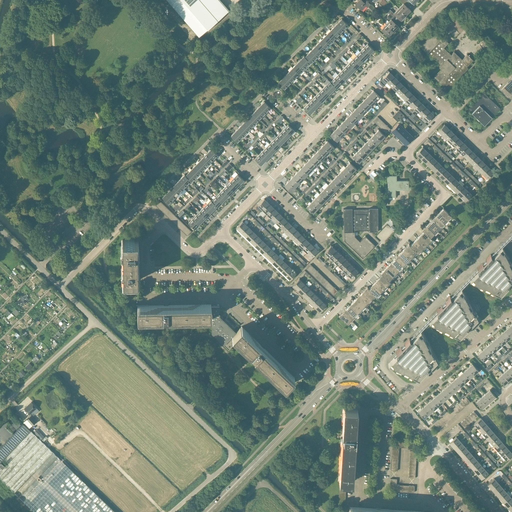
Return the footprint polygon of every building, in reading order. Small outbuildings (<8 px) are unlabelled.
[(220,0),(167,0),(199,36),(229,10),(220,0)] [(367,8),(370,4),(365,0),(364,0),(363,1),(361,0),(358,0),(355,4),(361,10),(365,6),(367,8)] [(410,10),(406,6),(409,4),(404,0),(399,0),(403,3),(398,8),(405,15),(410,10)] [(405,15),(398,8),(394,13),(390,10),(388,12),(389,13),(395,19),(397,17),(401,20),(405,15)] [(396,24),(393,21),(395,19),(389,13),(386,16),(390,20),(386,24),(393,31),(394,30),(393,30),(398,26),(396,24)] [(451,16),(440,27),(458,45),(488,44),(488,28),(465,29),(451,16)] [(348,25),(341,19),(338,22),(344,29),(348,25)] [(344,29),(338,22),(334,26),(340,32),(344,29)] [(393,31),(386,24),(381,29),(386,34),(388,36),(392,31),(393,31)] [(340,32),(334,26),(330,30),(337,36),(340,32)] [(337,36),(330,30),(326,34),(333,40),(337,36)] [(467,66),(473,60),(467,54),(462,59),(454,51),(451,54),(444,47),(448,43),(441,36),(440,37),(434,31),(428,37),(425,34),(418,41),(421,44),(419,46),(427,53),(428,53),(441,65),(439,67),(441,69),(433,77),(445,88),(447,87),(452,92),(458,85),(455,82),(468,68),(467,66)] [(333,40),(326,34),(323,38),(329,44),(333,40)] [(329,44),(323,38),(319,42),(326,48),(329,44)] [(326,48),(319,42),(315,45),(322,52),(326,48)] [(373,50),(367,43),(363,47),(370,54),(373,50)] [(322,52),(315,45),(312,49),(318,55),(322,52)] [(370,54),(363,47),(360,51),(366,57),(370,54)] [(318,55),(312,49),(308,53),(314,59),(318,55)] [(366,57),(360,51),(356,55),(362,61),(366,57)] [(314,59),(308,53),(304,57),(310,62),(311,63),(314,59)] [(362,61),(356,55),(352,59),(359,65),(362,61)] [(310,62),(304,57),(304,56),(300,60),(306,66),(310,62)] [(359,65),(352,59),(349,63),(355,69),(359,65)] [(306,66),(300,60),(296,64),(302,70),(306,66)] [(355,69),(349,63),(345,66),(351,73),(355,69)] [(302,70),(296,64),(292,67),(299,74),(302,70)] [(351,73),(345,66),(341,70),(347,76),(351,73)] [(299,74),(292,67),(289,71),(295,77),(299,74)] [(347,76),(341,70),(337,74),(344,80),(347,76)] [(295,77),(289,71),(285,75),(291,81),(295,77)] [(387,83),(393,76),(389,72),(382,78),(387,83)] [(344,80),(337,74),(334,78),(340,84),(344,80)] [(291,81),(285,75),(281,79),(288,85),(291,81)] [(391,87),(398,80),(393,76),(387,83),(391,87)] [(340,84),(334,78),(330,82),(336,87),(336,88),(340,84)] [(511,100),(511,78),(501,89),(511,100)] [(288,85),(281,79),(277,83),(284,89),(288,85)] [(396,91),(402,84),(398,80),(391,87),(396,91)] [(336,87),(330,82),(329,81),(325,85),(332,91),(336,87)] [(400,96),(407,89),(402,84),(396,91),(400,96)] [(332,91),(325,85),(322,89),(328,95),(332,91)] [(328,95),(322,89),(318,92),(324,99),(328,95)] [(405,100),(411,93),(407,89),(400,96),(405,100)] [(380,97),(373,90),(369,95),(376,101),(380,97)] [(500,108),(482,91),(467,108),(472,112),(472,113),(474,115),(477,117),(476,118),(478,120),(479,119),(484,124),(500,108)] [(324,99),(318,92),(314,96),(321,102),(324,99)] [(409,104),(416,97),(411,93),(405,100),(409,104)] [(376,101),(369,95),(364,99),(371,106),(376,101)] [(321,102),(314,96),(311,100),(317,106),(321,102)] [(414,109),(420,102),(416,97),(409,104),(414,109)] [(371,106),(364,99),(360,104),(367,110),(371,106)] [(317,106),(311,100),(307,104),(313,110),(317,106)] [(270,107),(264,101),(260,105),(266,111),(270,107)] [(418,113),(425,106),(420,102),(414,109),(418,113)] [(313,110),(307,104),(303,108),(310,114),(313,110)] [(367,110),(360,104),(356,108),(363,115),(367,110)] [(266,111),(260,105),(256,109),(263,115),(266,111)] [(423,117),(429,110),(425,106),(418,113),(423,117)] [(363,115),(356,108),(351,113),(358,119),(363,115)] [(263,115),(256,109),(253,113),(259,119),(263,115)] [(397,121),(403,115),(398,110),(392,116),(397,121)] [(427,122),(434,115),(429,110),(423,117),(427,122)] [(259,119),(253,113),(249,117),(255,123),(259,119)] [(358,119),(351,113),(347,117),(354,124),(358,119)] [(255,123),(249,117),(245,120),(252,127),(255,123)] [(354,124),(347,117),(343,121),(350,128),(354,124)] [(252,127),(245,120),(242,124),(248,130),(252,127)] [(350,128),(343,121),(338,126),(345,133),(350,128)] [(248,130),(242,124),(238,128),(244,134),(248,130)] [(284,125),(282,127),(284,128),(290,134),(294,130),(288,124),(286,126),(284,125)] [(396,135),(403,128),(398,124),(392,131),(396,135)] [(442,135),(449,128),(444,124),(438,131),(442,135)] [(345,133),(338,126),(334,130),(341,137),(345,133)] [(244,134),(238,128),(234,132),(241,138),(244,134)] [(290,134),(284,128),(280,132),(287,138),(290,134)] [(401,139),(408,133),(403,128),(396,135),(401,139)] [(446,139),(453,133),(449,128),(442,135),(446,139)] [(341,137),(334,130),(330,135),(337,142),(341,137)] [(385,136),(378,130),(374,134),(381,141),(385,136)] [(241,138),(234,132),(231,136),(237,142),(241,138)] [(287,138),(280,132),(277,136),(283,142),(287,138)] [(406,144),(412,137),(408,133),(401,139),(406,144)] [(451,144),(458,137),(453,133),(446,139),(451,144)] [(381,141),(374,134),(369,138),(376,145),(381,141)] [(283,142),(277,136),(273,140),(279,146),(283,142)] [(455,148),(462,141),(458,137),(451,144),(455,148)] [(376,145),(369,138),(365,143),(372,150),(376,145)] [(279,146),(273,140),(269,143),(276,150),(279,146)] [(334,147),(327,141),(323,145),(330,152),(334,147)] [(460,152),(467,146),(462,141),(455,148),(460,152)] [(276,150),(269,143),(265,147),(272,153),(276,150)] [(372,150),(365,143),(361,147),(368,154),(372,150)] [(330,152),(323,145),(318,149),(325,156),(330,152)] [(464,157),(471,150),(467,146),(460,152),(464,157)] [(272,153),(265,147),(262,151),(268,157),(272,153)] [(368,154),(361,147),(356,152),(363,158),(368,154)] [(420,158),(427,151),(422,147),(416,153),(420,158)] [(217,155),(211,148),(207,152),(214,159),(217,155)] [(325,156),(318,149),(314,154),(321,161),(325,156)] [(469,161),(475,154),(471,150),(464,157),(469,161)] [(268,157),(262,151),(258,155),(264,161),(268,157)] [(425,162),(431,155),(427,151),(420,158),(425,162)] [(214,159),(207,152),(203,156),(210,162),(214,159)] [(363,158),(356,152),(352,156),(359,163),(363,158)] [(321,161),(314,154),(310,158),(317,165),(321,161)] [(473,165),(480,159),(475,154),(469,161),(473,165)] [(264,161),(258,155),(254,159),(261,165),(264,161)] [(429,166),(436,160),(431,155),(425,162),(429,166)] [(210,162),(203,156),(200,160),(206,166),(210,162)] [(317,165),(310,158),(305,163),(312,170),(317,165)] [(478,170),(484,163),(480,159),(473,165),(478,170)] [(206,166),(200,160),(196,164),(203,170),(206,166)] [(434,171),(440,164),(436,160),(429,166),(434,171)] [(356,169),(349,162),(345,167),(352,173),(356,169)] [(312,170),(305,163),(301,167),(308,174),(312,170)] [(482,174),(489,167),(484,163),(478,170),(482,174)] [(203,170),(196,164),(192,168),(199,174),(203,170)] [(438,175),(445,168),(440,164),(434,171),(438,175)] [(308,174),(301,167),(297,172),(304,179),(308,174)] [(352,173),(345,167),(341,171),(348,178),(352,173)] [(487,178),(493,172),(489,167),(482,174),(487,178)] [(199,174),(192,168),(189,172),(195,178),(199,174)] [(443,179),(449,173),(445,168),(438,175),(443,179)] [(348,178),(341,171),(336,175),(343,182),(348,178)] [(195,178),(189,172),(185,175),(190,181),(191,182),(195,178)] [(304,179),(297,172),(292,176),(299,183),(304,179)] [(447,184),(454,177),(449,173),(443,179),(447,184)] [(190,181),(185,175),(184,174),(180,178),(187,185),(190,181)] [(243,180),(237,174),(233,178),(240,184),(243,180)] [(343,182),(336,175),(332,180),(339,187),(343,182)] [(409,188),(409,180),(403,180),(396,181),(396,178),(396,175),(387,175),(387,182),(388,182),(388,188),(387,188),(385,188),(385,195),(387,195),(388,195),(388,197),(396,197),(396,190),(397,190),(403,190),(403,188),(404,188),(409,188)] [(299,183),(292,176),(288,181),(295,187),(299,183)] [(451,188),(458,181),(454,177),(447,184),(451,188)] [(187,185),(180,178),(177,182),(183,188),(187,185)] [(240,184),(233,178),(230,181),(236,188),(240,184)] [(339,187),(332,180),(328,184),(335,191),(339,187)] [(236,188),(230,181),(226,185),(232,191),(236,188)] [(295,187),(288,181),(284,185),(291,192),(295,187)] [(456,192),(463,186),(458,181),(451,188),(456,192)] [(183,188),(177,182),(173,186),(179,192),(183,188)] [(335,191),(328,184),(323,189),(330,196),(335,191)] [(232,191),(226,185),(222,189),(229,195),(232,191)] [(179,192),(173,186),(169,190),(176,196),(179,192)] [(460,197),(467,190),(463,186),(456,192),(460,197)] [(229,195),(222,189),(218,193),(225,199),(229,195)] [(330,196),(323,189),(319,193),(326,200),(330,196)] [(176,196),(169,190),(166,194),(172,200),(176,196)] [(465,201),(472,194),(467,190),(460,197),(465,201)] [(225,199),(218,193),(215,197),(221,203),(225,199)] [(326,200),(319,193),(315,198),(322,204),(326,200)] [(166,194),(162,198),(168,204),(170,205),(173,201),(172,200),(166,194)] [(221,203),(215,197),(211,200),(217,206),(217,207),(221,203)] [(322,204),(315,198),(310,202),(317,209),(322,204)] [(264,199),(255,207),(260,212),(262,210),(268,203),(264,199)] [(217,206),(211,200),(210,200),(206,204),(213,210),(217,206)] [(317,209),(310,202),(306,207),(313,213),(317,209)] [(266,214),(273,207),(268,203),(262,210),(266,214)] [(213,210),(206,204),(203,207),(209,214),(213,210)] [(209,214),(203,207),(199,211),(205,217),(209,214)] [(271,218),(277,212),(273,207),(266,214),(271,218)] [(352,208),(343,209),(343,232),(344,232),(344,241),(362,258),(375,245),(365,236),(360,241),(355,237),(355,231),(366,230),(368,230),(369,229),(369,232),(378,231),(377,208),(369,208),(369,210),(366,210),(366,209),(355,209),(355,210),(352,210),(352,209),(352,208)] [(451,216),(443,208),(439,212),(447,219),(451,216)] [(205,217),(199,211),(195,215),(202,221),(205,217)] [(275,223),(282,216),(277,212),(271,218),(275,223)] [(447,219),(439,212),(436,215),(444,223),(447,219)] [(202,221),(195,215),(192,219),(198,225),(202,221)] [(444,223),(436,215),(432,219),(440,227),(444,223)] [(280,227),(286,220),(282,216),(275,223),(280,227)] [(198,225),(192,219),(188,223),(194,229),(198,225)] [(440,227),(432,219),(429,222),(437,230),(440,227)] [(284,231),(291,225),(286,220),(280,227),(284,231)] [(146,226),(141,221),(136,225),(142,230),(146,226)] [(240,232),(247,225),(242,221),(236,228),(240,232)] [(437,230),(429,222),(426,226),(434,234),(437,230)] [(245,236),(251,230),(247,225),(240,232),(245,236)] [(289,236),(295,229),(291,225),(284,231),(289,236)] [(434,234),(426,226),(422,230),(423,231),(424,231),(430,237),(434,234)] [(293,240),(300,233),(295,229),(289,236),(293,240)] [(249,241),(256,234),(251,230),(245,236),(249,241)] [(424,231),(423,231),(420,234),(428,242),(432,238),(430,237),(424,231)] [(298,244),(304,238),(300,233),(293,240),(298,244)] [(254,245),(260,238),(256,234),(249,241),(254,245)] [(428,242),(420,234),(417,238),(425,246),(428,242)] [(258,249),(265,243),(260,238),(254,245),(258,249)] [(302,249),(309,242),(304,238),(298,244),(302,249)] [(425,246),(417,238),(413,242),(421,249),(425,246)] [(137,260),(137,246),(137,239),(122,240),(122,260),(137,260)] [(307,253),(313,246),(309,242),(302,249),(307,253)] [(413,242),(410,245),(416,252),(418,253),(421,249),(413,242)] [(262,254),(269,247),(265,243),(258,249),(262,254)] [(416,252),(410,245),(408,244),(405,247),(413,255),(416,252)] [(311,257),(318,251),(313,246),(307,253),(311,257)] [(329,257),(335,250),(331,246),(324,252),(329,257)] [(267,258),(274,251),(269,247),(262,254),(267,258)] [(413,255),(405,247),(401,251),(409,259),(413,255)] [(511,282),(511,265),(502,247),(494,255),(478,272),(470,280),(469,280),(500,295),(508,287),(505,285),(508,282),(510,285),(511,282)] [(333,261),(340,254),(335,250),(329,257),(333,261)] [(271,262),(278,256),(274,251),(267,258),(271,262)] [(409,259),(401,251),(398,255),(406,262),(409,259)] [(338,265),(344,258),(340,254),(333,261),(338,265)] [(406,262),(398,255),(394,258),(402,266),(406,262)] [(276,267),(283,260),(278,256),(271,262),(276,267)] [(342,270),(349,263),(344,258),(338,265),(342,270)] [(402,266),(394,258),(391,262),(399,269),(402,266)] [(138,280),(137,267),(137,260),(122,260),(123,281),(126,280),(126,282),(135,281),(135,280),(138,280)] [(280,271),(287,264),(283,260),(276,267),(280,271)] [(399,269),(391,262),(387,265),(395,273),(399,269)] [(347,274),(353,267),(349,263),(342,270),(347,274)] [(285,275),(292,269),(287,264),(280,271),(285,275)] [(395,273),(387,265),(384,269),(392,277),(395,273)] [(351,278),(358,271),(353,267),(347,274),(351,278)] [(289,280),(296,273),(292,269),(285,275),(289,280)] [(392,277),(384,269),(380,273),(382,274),(388,280),(389,280),(392,277)] [(382,274),(378,277),(386,285),(390,282),(389,280),(388,280),(382,274)] [(386,285),(378,277),(375,281),(383,289),(386,285)] [(297,290),(303,283),(299,279),(292,285),(297,290)] [(135,281),(126,282),(126,308),(135,308),(136,308),(136,305),(135,281)] [(383,289),(375,281),(371,285),(379,292),(383,289)] [(301,294),(308,287),(303,283),(297,290),(301,294)] [(379,292),(371,285),(368,288),(375,294),(374,295),(376,296),(379,292)] [(306,298),(312,292),(308,287),(301,294),(306,298)] [(375,294),(368,288),(367,287),(363,291),(371,298),(374,295),(375,294)] [(477,318),(461,289),(453,297),(437,314),(429,322),(459,337),(467,329),(464,327),(467,324),(469,327),(477,318)] [(371,298),(363,291),(360,294),(368,302),(371,298)] [(310,303),(317,296),(312,292),(306,298),(310,303)] [(368,302),(360,294),(356,298),(364,305),(368,302)] [(315,307),(321,300),(317,296),(310,303),(315,307)] [(364,305),(356,298),(353,301),(361,309),(364,305)] [(319,311),(326,305),(321,300),(315,307),(319,311)] [(361,309),(353,301),(349,305),(357,312),(361,309)] [(211,319),(211,306),(211,304),(168,305),(168,304),(164,304),(164,305),(137,305),(137,320),(164,320),(164,317),(165,317),(168,317),(168,320),(211,319)] [(236,332),(234,331),(223,319),(219,316),(219,305),(211,306),(211,319),(211,333),(228,350),(236,342),(231,337),(236,332)] [(357,312),(349,305),(346,308),(354,316),(357,312)] [(354,316),(346,308),(342,312),(350,320),(354,316)] [(350,320),(342,312),(339,316),(347,323),(350,320)] [(295,377),(270,354),(264,348),(264,347),(261,344),(261,345),(241,326),(240,325),(234,331),(236,332),(231,337),(236,342),(250,355),(252,353),(253,355),(254,356),(253,358),(284,388),(295,377)] [(437,361),(420,331),(412,339),(396,356),(388,364),(419,379),(427,371),(423,369),(427,366),(429,369),(437,361)] [(510,337),(504,331),(500,335),(506,341),(510,337)] [(506,341),(500,335),(495,339),(501,345),(506,341)] [(501,345),(495,339),(491,342),(497,349),(501,345)] [(497,349),(491,342),(486,347),(492,353),(497,349)] [(492,353),(486,347),(482,350),(488,357),(492,353)] [(488,357),(482,350),(477,355),(483,361),(488,357)] [(478,370),(472,364),(468,368),(474,374),(478,370)] [(474,374),(468,368),(463,372),(469,379),(474,374)] [(511,376),(511,375),(507,370),(502,374),(508,380),(511,376)] [(469,379),(463,372),(459,376),(465,382),(469,379)] [(508,380),(502,374),(498,378),(503,384),(508,380)] [(465,382),(459,376),(454,380),(460,386),(465,382)] [(481,384),(478,386),(480,388),(482,386),(485,384),(484,384),(485,383),(486,384),(489,382),(487,379),(483,382),(481,384)] [(460,386),(454,380),(450,384),(456,390),(460,386)] [(456,390),(450,384),(445,388),(451,394),(456,390)] [(451,394),(445,388),(441,392),(447,398),(451,394)] [(495,397),(490,390),(485,394),(491,400),(495,397)] [(447,398),(441,392),(436,395),(442,402),(447,398)] [(491,400),(485,394),(480,398),(486,404),(491,400)] [(442,402),(436,395),(432,399),(437,406),(442,402)] [(486,404),(480,398),(476,402),(482,409),(486,404)] [(437,406),(432,399),(427,403),(433,410),(437,406)] [(31,402),(24,408),(29,414),(32,412),(34,415),(39,411),(36,408),(31,402)] [(433,410),(427,403),(422,407),(428,414),(433,410)] [(353,482),(355,439),(356,439),(357,434),(356,434),(357,408),(342,407),(341,433),(342,433),(342,437),(340,437),(338,481),(340,481),(353,482)] [(428,414),(422,407),(418,412),(424,418),(428,414)] [(27,419),(23,422),(28,428),(36,421),(31,416),(27,419)] [(478,428),(485,422),(481,417),(474,423),(478,428)] [(20,424),(15,419),(11,423),(16,428),(20,424)] [(482,433),(489,427),(485,422),(478,428),(482,433)] [(115,511),(23,423),(13,433),(7,427),(0,434),(0,445),(1,446),(0,447),(0,458),(7,465),(0,471),(0,478),(35,511),(115,511)] [(448,440),(460,430),(456,426),(444,436),(448,440)] [(486,437),(493,431),(489,427),(482,433),(486,437)] [(490,442),(496,436),(493,431),(486,437),(490,442)] [(453,447),(460,441),(456,436),(449,442),(453,447)] [(494,446),(500,440),(496,436),(490,442),(494,446)] [(497,451),(504,445),(500,440),(494,446),(497,451)] [(457,451),(464,445),(460,441),(453,447),(457,451)] [(461,456),(468,450),(464,445),(457,451),(461,456)] [(502,455),(508,449),(504,445),(497,451),(502,455)] [(506,460),(511,454),(511,453),(508,449),(502,455),(506,460)] [(465,460),(472,455),(468,450),(461,456),(465,460)] [(469,465),(476,459),(472,455),(465,460),(469,465)] [(473,469),(480,464),(476,459),(469,465),(473,469)] [(477,474),(484,468),(480,464),(473,469),(477,474)] [(481,479),(488,473),(484,468),(477,474),(481,479)] [(491,489),(498,483),(494,478),(487,484),(491,489)] [(495,493),(502,487),(498,483),(491,489),(495,493)] [(499,498),(506,492),(502,487),(495,493),(499,498)] [(503,502),(510,496),(506,492),(499,498),(503,502)] [(507,507),(511,502),(511,498),(510,496),(503,502),(507,507)]
